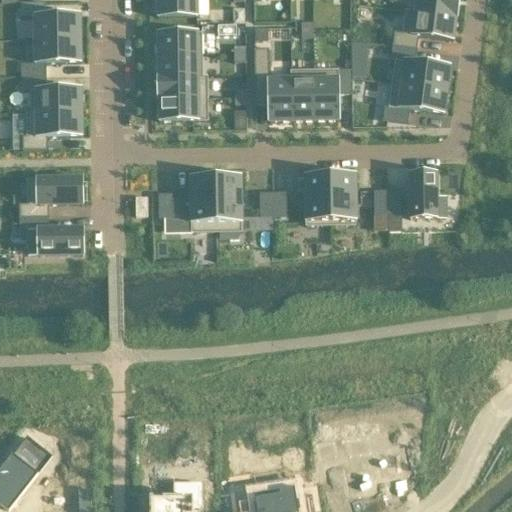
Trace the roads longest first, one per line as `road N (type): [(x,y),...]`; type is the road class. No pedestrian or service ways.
road 1 (residential): [(113,154),(452,146),(477,0)]
road 2 (residential): [(111,0),(113,154)]
road 3 (residential): [(511,403),(421,511)]
